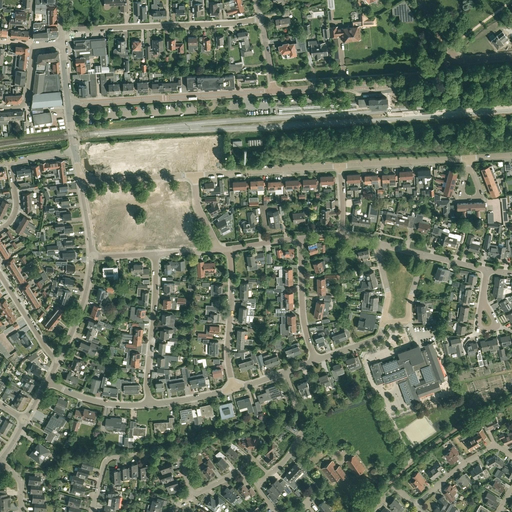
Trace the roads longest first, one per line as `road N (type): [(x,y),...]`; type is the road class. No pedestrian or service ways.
road 1 (residential): [(68,104),(272,91)]
road 2 (residential): [(61,29),(261,19)]
road 3 (residential): [(272,91),(398,82),(453,60)]
road 4 (residential): [(91,511),(115,457),(176,454),(193,495)]
road 5 (residential): [(148,405),(155,253)]
road 6 (residential): [(194,173),(339,165)]
road 7 (residential): [(234,389),(229,248)]
road 8 (residential): [(339,165),(468,157)]
road 9 (residential): [(316,360),(302,309),(301,238)]
